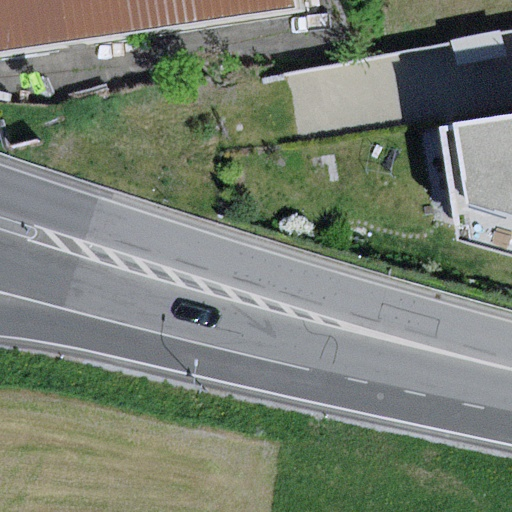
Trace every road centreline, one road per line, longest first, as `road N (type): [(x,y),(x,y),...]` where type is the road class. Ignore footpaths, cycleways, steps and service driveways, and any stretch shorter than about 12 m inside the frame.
road 1 (primary): [(511,359),(0,201)]
road 2 (primary): [(0,262),(347,357)]
road 3 (unclassified): [(0,316),(232,366),(347,357)]
road 4 (primary): [(347,357),(511,386)]
